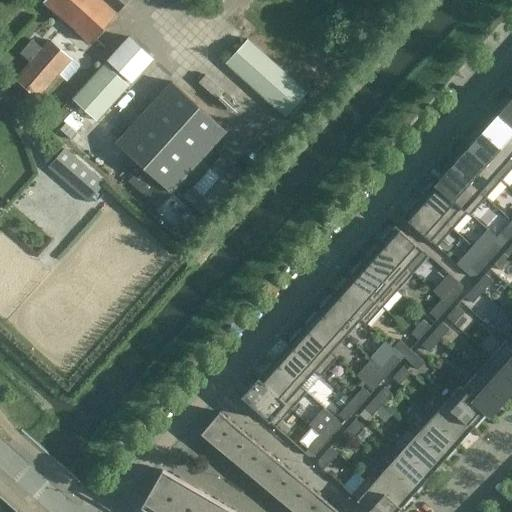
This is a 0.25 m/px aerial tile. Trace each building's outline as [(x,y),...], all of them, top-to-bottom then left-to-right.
[(44,0),(44,1),(91,43),(117,13),(128,0),(44,0)] [(127,37),(107,60),(131,80),(151,57),(127,37)] [(307,93),(247,39),(225,64),(285,118),(307,93)] [(29,67),(17,81),(37,98),(49,84),(71,58),(51,41),(44,49),(33,40),(21,53),(26,57),(32,63),(29,67)] [(97,122),(129,87),(104,64),(72,100),(97,122)] [(158,207),(227,131),(172,82),(116,143),(143,168),(130,182),(158,207)] [(511,99),(498,115),(511,127),(511,99)] [(63,121),(70,113),(64,107),(57,114),(63,121)] [(83,125),(71,113),(64,121),(66,123),(60,129),(71,139),(78,132),(77,132),(83,125)] [(511,127),(498,115),(483,132),(511,158),(511,127)] [(511,158),(483,132),(468,149),(495,174),(510,158),(511,160),(511,158)] [(247,151),(232,137),(218,152),(233,166),(247,151)] [(88,202),(105,182),(65,147),(48,167),(88,202)] [(495,174),(468,149),(452,166),(486,197),(487,196),(481,191),(495,174)] [(219,156),(193,186),(204,196),(221,176),(232,185),(241,175),(219,156)] [(486,197),(452,166),(438,182),(437,183),(471,214),(486,197)] [(435,180),(419,198),(453,228),(467,212),(470,215),(471,214),(437,183),(438,182),(435,180)] [(203,196),(192,186),(183,196),(194,206),(203,196)] [(453,228),(419,198),(403,216),(437,246),(453,228)] [(203,223),(187,209),(168,230),(184,244),(203,223)] [(507,240),(511,235),(511,219),(500,234),(507,240)] [(422,249),(395,225),(379,242),(413,272),(407,266),(422,249)] [(489,261),(501,247),(494,241),(482,254),(489,261)] [(413,272),(379,242),(364,259),(397,289),(413,272)] [(501,270),(511,259),(504,252),(494,264),(501,270)] [(477,274),(489,261),(482,254),(469,268),(477,274)] [(397,289),(364,259),(349,276),(382,306),(397,289)] [(493,280),(485,273),(475,284),(483,291),(493,280)] [(382,306),(349,276),(333,293),(367,323),(382,306)] [(473,302),(483,291),(475,284),(465,296),(473,302)] [(449,305),(461,292),(454,285),(442,298),(449,305)] [(367,323),(333,293),(318,310),(346,335),(360,319),(366,324),(367,323)] [(437,319),(449,305),(442,298),(430,312),(437,319)] [(346,335),(318,310),(303,327),(336,357),(337,357),(331,351),(346,335)] [(423,319),(411,333),(419,339),(431,326),(423,319)] [(449,328),(442,322),(432,333),(440,339),(449,328)] [(336,357),(303,327),(288,344),(321,374),(336,357)] [(429,351),(440,339),(432,333),(422,344),(429,351)] [(511,346),(505,340),(491,356),(511,375),(511,346)] [(321,374),(288,344),(272,361),(306,391),(307,391),(301,385),(315,370),(321,375),(321,374)] [(388,373),(400,360),(393,353),(381,366),(388,373)] [(511,388),(511,375),(491,356),(477,372),(504,397),(511,388)] [(306,391),(272,361),(257,378),(291,408),(306,391)] [(376,387),(388,373),(381,366),(369,380),(376,387)] [(403,366),(393,377),(400,384),(410,372),(403,366)] [(504,397),(477,372),(463,388),(460,385),(459,386),(486,411),(485,412),(488,415),(504,397)] [(291,408),(257,378),(241,396),(275,426),(291,408)] [(384,386),(364,409),(371,416),(392,393),(384,386)] [(486,411),(459,386),(444,402),(472,427),(485,412),(486,411)] [(358,407),(370,394),(363,387),(350,400),(358,407)] [(346,421),(358,407),(350,400),(338,414),(346,421)] [(472,427),(444,402),(430,418),(457,443),(472,427)] [(216,446),(234,424),(219,411),(201,433),(216,446)] [(355,418),(335,441),(343,448),(363,425),(355,418)] [(457,443),(430,418),(415,435),(443,459),(457,443)] [(327,441),(339,428),(332,421),(320,434),(327,441)] [(231,458),(249,436),(234,424),(216,446),(231,458)] [(315,455),(327,441),(320,434),(308,448),(315,455)] [(443,459),(415,435),(401,451),(428,476),(443,459)] [(246,471),(264,449),(249,436),(231,458),(246,471)] [(331,446),(320,457),(328,464),(338,453),(331,446)] [(261,483),(279,461),(264,449),(246,471),(261,483)] [(428,476),(401,451),(386,467),(414,492),(428,476)] [(276,496),(294,473),(279,461),(261,483),(276,496)] [(414,492),(386,467),(373,482),(367,477),(366,478),(399,508),(414,492)] [(142,505),(154,511),(237,511),(163,469),(142,505)] [(291,508),(309,486),(294,473),(276,496),(291,508)] [(395,511),(399,508),(366,478),(351,494),(370,511),(395,511)] [(295,511),(312,511),(324,498),(309,486),(291,508),(295,511)] [(337,511),(339,511),(324,498),(312,511),(337,511)]
